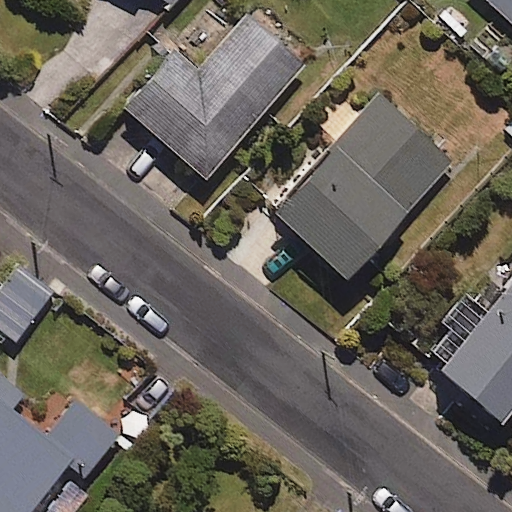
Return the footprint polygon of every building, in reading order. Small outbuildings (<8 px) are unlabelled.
[(153,0),(168,11),(176,0),(153,0)] [(511,0),(481,0),(511,27),(511,0)] [(300,64),(243,13),(190,73),(162,49),(114,103),(199,178),(300,64)] [(447,163),(375,93),(264,208),(337,278),(447,163)] [(276,231),(257,216),(226,255),(245,270),(276,231)] [(0,281),(0,331),(11,340),(47,293),(12,266),(0,281)] [(492,422),(511,399),(511,274),(484,307),(468,293),(415,354),(492,422)] [(0,511),(70,511),(77,505),(52,485),(68,464),(82,474),(113,434),(68,399),(43,431),(11,406),(20,394),(0,378),(0,511)]
